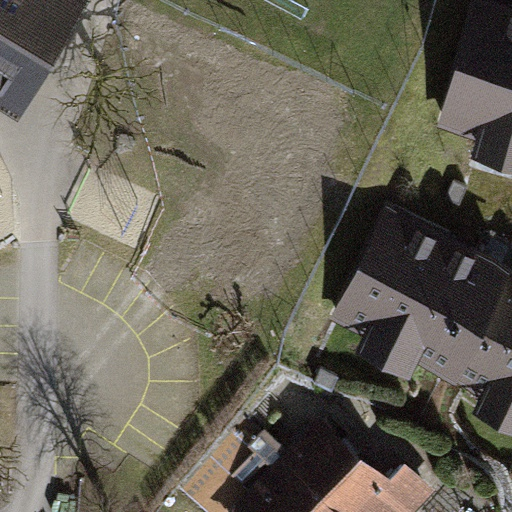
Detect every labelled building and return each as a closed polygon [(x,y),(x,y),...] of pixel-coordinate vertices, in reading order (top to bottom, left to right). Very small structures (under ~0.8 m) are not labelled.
[(0,0),(0,101),(26,117),(90,0),(0,0)] [(511,0),(471,0),(435,122),(474,134),(471,144),(511,156),(511,0)] [(214,272),(270,297),(348,116),(228,64),(201,125),(266,153),(214,272)] [(511,258),(390,196),(327,317),(362,335),(356,345),(405,371),(412,357),(474,388),(468,399),(511,421),(511,258)] [(410,511),(437,483),(412,455),(396,467),(324,412),(245,511),(410,511)]
